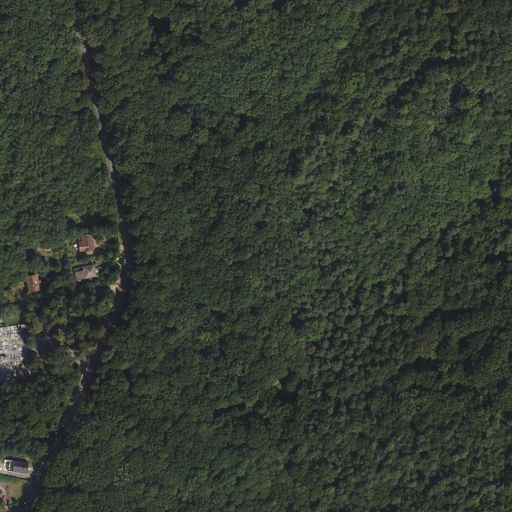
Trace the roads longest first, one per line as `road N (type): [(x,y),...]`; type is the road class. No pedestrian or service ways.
road 1 (track): [(129,511),(125,437),(112,405),(119,378),(229,127),(384,0)]
road 2 (secondary): [(78,0),(125,270),(26,511)]
road 3 (track): [(269,511),(298,491),(349,473),(466,465),(511,482)]
road 4 (track): [(112,405),(192,409),(241,400)]
